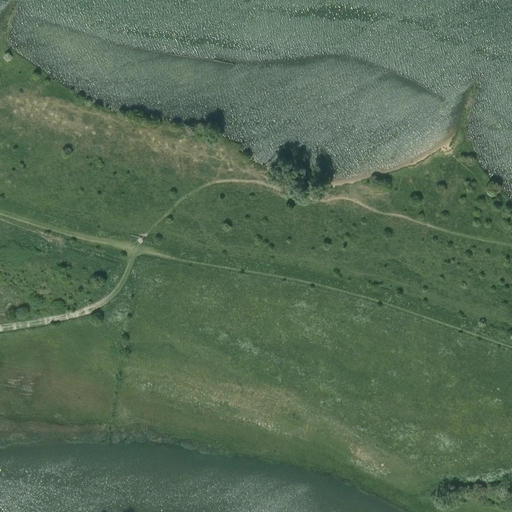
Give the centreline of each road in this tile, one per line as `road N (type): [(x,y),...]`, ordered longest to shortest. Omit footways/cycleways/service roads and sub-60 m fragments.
road 1 (track): [(511,347),(342,289),(136,248)]
road 2 (track): [(136,248),(111,295),(49,322),(0,328)]
road 3 (track): [(136,248),(0,210)]
